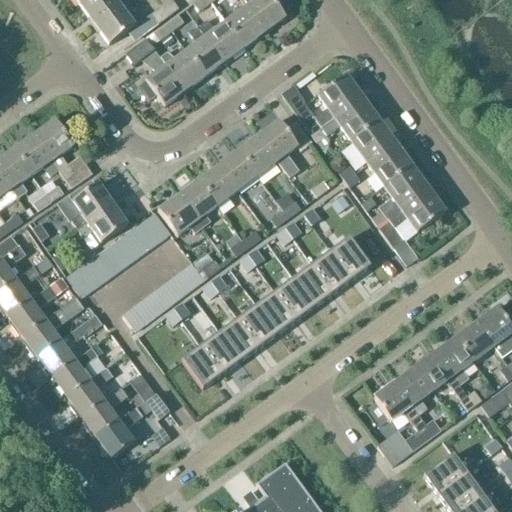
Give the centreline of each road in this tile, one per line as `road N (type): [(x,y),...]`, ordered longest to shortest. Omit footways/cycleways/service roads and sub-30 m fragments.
road 1 (residential): [(69,67),(121,141),(153,160),(188,146),(338,28)]
road 2 (unclassified): [(500,243),(338,28)]
road 3 (residential): [(305,389),(500,243)]
road 4 (residential): [(133,511),(305,389)]
road 5 (unclassified): [(94,511),(0,380)]
road 6 (residential): [(394,511),(305,389)]
